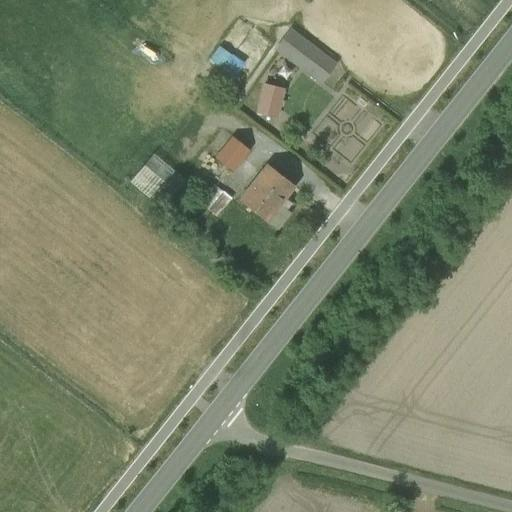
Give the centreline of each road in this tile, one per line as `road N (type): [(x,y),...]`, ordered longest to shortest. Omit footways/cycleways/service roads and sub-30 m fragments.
road 1 (tertiary): [(213,416),(511,43)]
road 2 (unclassified): [(511,508),(250,440),(213,416)]
road 3 (unknown): [(341,209),(186,89)]
road 4 (tertiary): [(138,511),(213,416)]
